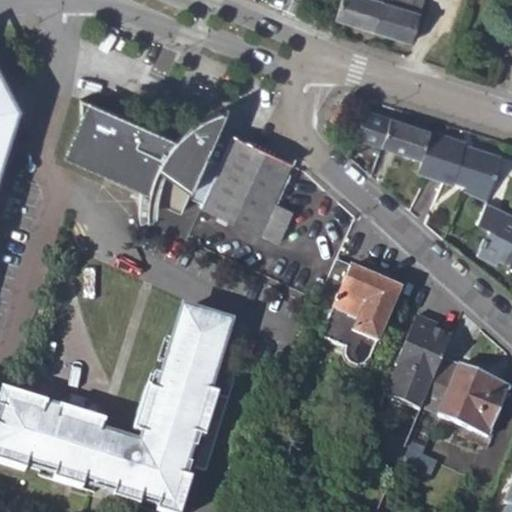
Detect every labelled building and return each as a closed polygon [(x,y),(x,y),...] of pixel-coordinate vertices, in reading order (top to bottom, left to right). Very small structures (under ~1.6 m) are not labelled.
[(338,0),(332,21),(371,33),(381,4),(388,5),(389,0),(338,0)] [(422,0),(389,0),(388,5),(381,4),(371,33),(409,44),(422,0)] [(0,157),(9,131),(4,129),(7,118),(12,120),(16,111),(0,80),(0,157)] [(185,199),(199,204),(217,164),(204,157),(223,115),(207,122),(191,131),(176,142),(88,102),(79,98),(80,119),(65,154),(134,184),(135,182),(141,184),(150,188),(148,196),(146,203),(144,211),(154,208),(157,204),(178,214),(185,199)] [(352,141),(377,148),(386,120),(361,112),(352,141)] [(377,148),(417,161),(427,132),(386,120),(377,148)] [(449,182),(462,186),(485,194),(497,159),(460,147),(461,144),(427,132),(417,161),(413,175),(448,186),(449,182)] [(289,166),(229,138),(217,164),(199,204),(197,209),(275,244),(289,213),(272,206),(289,166)] [(135,203),(134,213),(144,211),(146,203),(148,196),(150,188),(141,184),(137,193),(135,203)] [(460,194),(481,204),(485,194),(462,186),(460,194)] [(511,218),(497,211),(481,204),(471,225),(483,231),(471,257),(489,265),(492,261),(511,269),(511,266),(511,218)] [(397,292),(332,263),(313,307),(305,326),(319,332),(316,339),(344,352),(343,358),(344,363),(348,367),(353,369),(358,369),(363,366),(366,362),(397,292)] [(39,402),(0,389),(0,465),(22,473),(24,467),(35,471),(34,476),(86,493),(88,490),(104,495),(103,501),(109,503),(111,501),(147,511),(176,511),(189,476),(185,474),(176,471),(181,459),(187,440),(190,429),(198,431),(204,433),(218,391),(200,385),(204,374),(209,375),(224,332),(225,326),(182,310),(182,312),(172,340),(162,364),(158,374),(153,389),(142,386),(130,421),(128,430),(145,437),(140,452),(89,436),(94,420),(49,406),(49,409),(38,406),(39,402)] [(383,399),(417,414),(439,360),(448,339),(432,333),(433,327),(412,319),(393,368),(395,369),(383,399)] [(154,362),(162,364),(172,340),(162,337),(154,362)] [(505,387),(439,360),(417,414),(414,421),(452,436),(449,443),(460,448),(464,441),(485,449),(502,406),(499,405),(505,387)] [(142,386),(153,389),(158,374),(147,372),(142,386)] [(187,440),(194,442),(198,431),(190,429),(187,440)] [(405,442),(401,449),(419,457),(422,450),(405,442)] [(419,457),(401,449),(393,468),(427,483),(435,464),(419,457)] [(176,471),(185,474),(189,461),(181,459),(176,471)] [(511,480),(502,503),(505,504),(511,507),(511,480)] [(328,511),(349,511),(352,506),(334,499),(328,511)]
